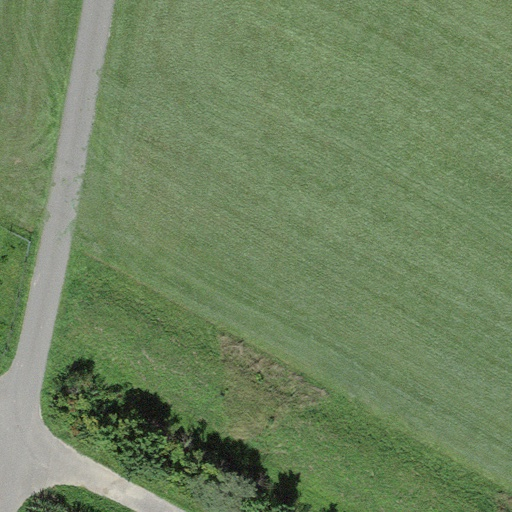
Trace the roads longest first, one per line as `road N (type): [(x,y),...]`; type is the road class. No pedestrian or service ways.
road 1 (track): [(0,507),(22,436),(107,0)]
road 2 (track): [(22,436),(156,511)]
